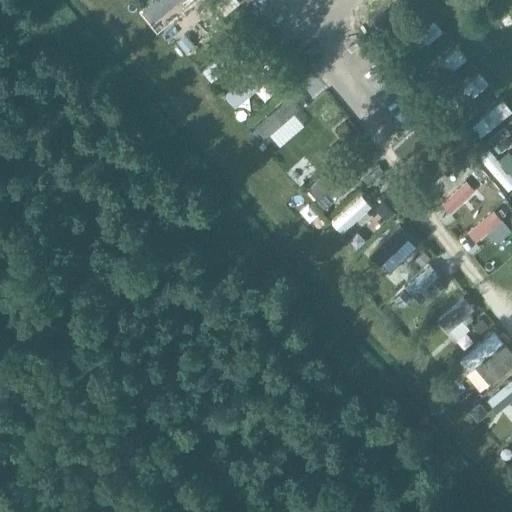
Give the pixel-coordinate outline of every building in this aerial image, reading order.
[(144,0),(154,10),(163,0),(144,0)] [(193,7),(168,30),(184,47),(209,24),(193,7)] [(412,33),(421,46),(442,31),(432,18),(412,33)] [(456,66),(467,60),(458,45),(447,51),(456,66)] [(203,77),(222,82),(226,65),(208,60),(203,77)] [(477,69),(458,86),(470,100),(489,83),(477,69)] [(251,72),(223,97),(236,111),(257,93),(265,102),(277,92),(267,80),(262,85),(251,72)] [(480,114),(491,126),(510,108),(499,96),(480,114)] [(296,169),(311,147),(297,137),(281,159),(296,169)] [(502,191),(511,184),(511,156),(507,148),(495,156),(488,145),(478,151),(502,191)] [(317,201),(329,190),(337,199),(353,184),(333,163),(305,189),(317,201)] [(407,242),(379,266),(388,278),(417,254),(407,242)] [(419,257),(402,269),(411,282),(428,270),(419,257)] [(467,313),(458,302),(426,329),(435,339),(467,313)] [(492,336),(456,365),(466,376),(501,347),(492,336)] [(511,367),(509,363),(490,377),(500,390),(511,380),(511,367)]
